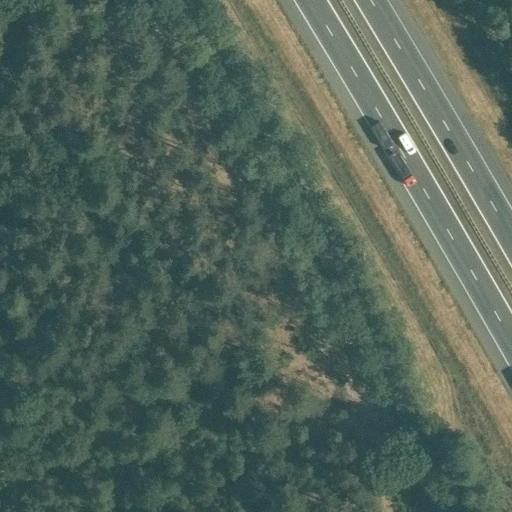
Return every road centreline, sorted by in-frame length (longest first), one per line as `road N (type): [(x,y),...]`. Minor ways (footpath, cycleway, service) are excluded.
road 1 (unclassified): [(434,511),(366,340),(238,88),(180,0)]
road 2 (motorway): [(307,0),(511,346)]
road 3 (motorway): [(511,243),(368,0)]
